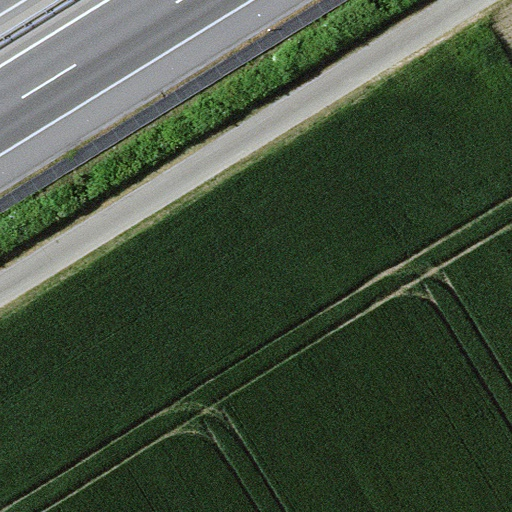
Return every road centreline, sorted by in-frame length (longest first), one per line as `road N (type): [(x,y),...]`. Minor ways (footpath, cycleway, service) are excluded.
road 1 (track): [(469,0),(0,290)]
road 2 (motorway): [(0,111),(180,0)]
